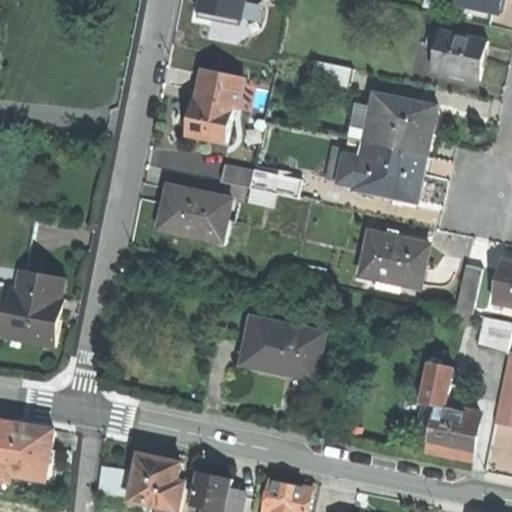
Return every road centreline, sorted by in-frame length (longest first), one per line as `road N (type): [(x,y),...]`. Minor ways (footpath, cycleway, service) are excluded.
road 1 (tertiary): [(91,412),(511,503)]
road 2 (residential): [(165,0),(82,410)]
